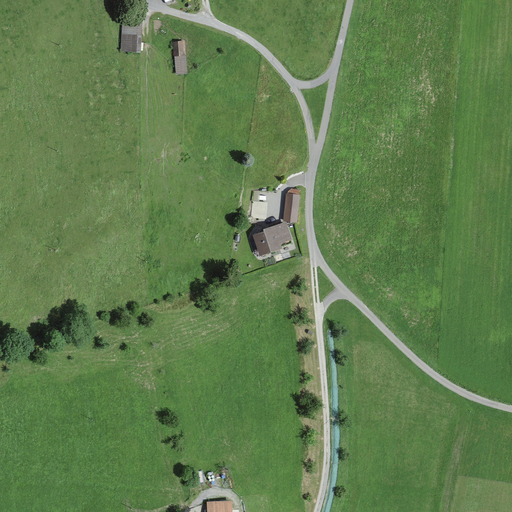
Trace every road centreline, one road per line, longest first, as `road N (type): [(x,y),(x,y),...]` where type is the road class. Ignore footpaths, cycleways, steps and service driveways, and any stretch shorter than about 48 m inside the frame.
road 1 (unclassified): [(313,165),(313,245),(341,289),(454,387),(511,407)]
road 2 (unclassified): [(292,82),(256,43),(222,24),(139,0)]
